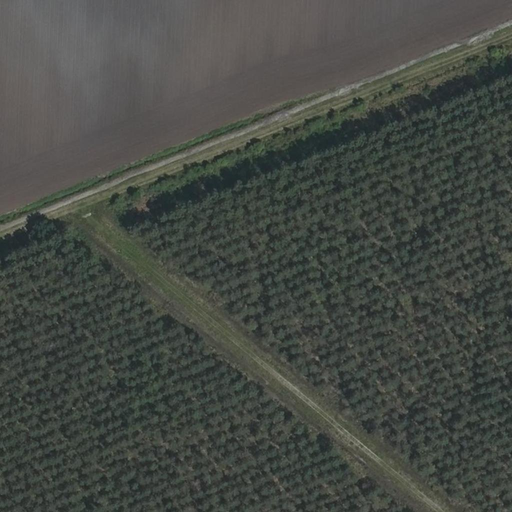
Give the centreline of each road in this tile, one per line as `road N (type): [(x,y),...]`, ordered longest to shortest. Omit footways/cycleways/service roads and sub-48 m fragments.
road 1 (track): [(511,20),(0,229)]
road 2 (track): [(445,511),(71,200)]
